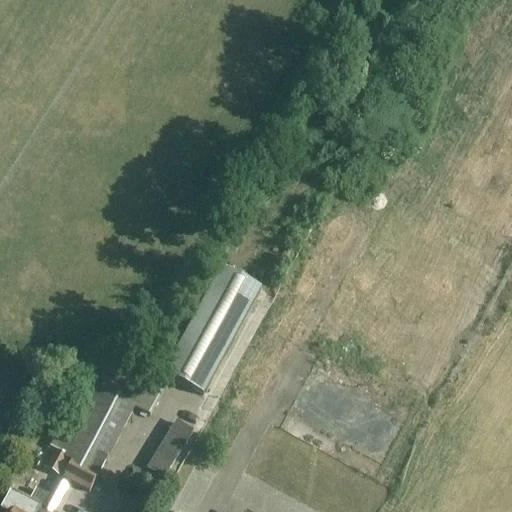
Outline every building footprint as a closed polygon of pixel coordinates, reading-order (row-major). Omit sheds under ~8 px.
[(223,271),(163,375),(202,398),(261,292),(223,271)] [(315,369),(309,387),(323,391),(328,373),(315,369)] [(127,406),(136,410),(149,417),(167,383),(161,380),(145,371),(127,406)] [(89,495),(136,410),(127,406),(86,383),(50,449),(55,452),(54,453),(68,462),(72,464),(63,481),(89,495)] [(338,402),(342,386),(331,383),(327,399),(338,402)] [(59,479),(68,462),(54,453),(44,470),(59,479)] [(53,490),(47,501),(40,511),(57,511),(69,490),(56,483),(53,490)] [(15,511),(40,511),(47,501),(38,497),(29,511),(17,511),(16,511),(15,511)] [(0,511),(4,511),(8,506),(0,501),(0,511)]
